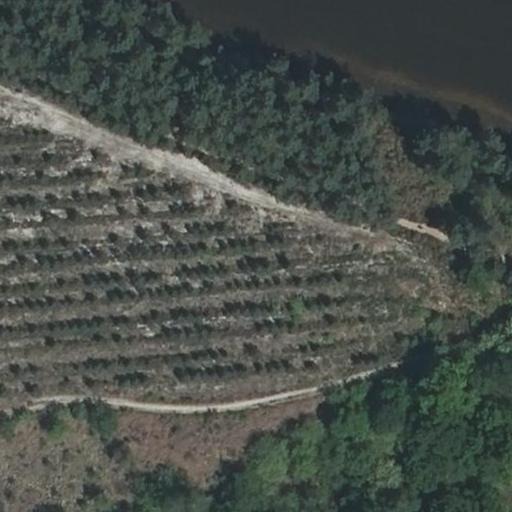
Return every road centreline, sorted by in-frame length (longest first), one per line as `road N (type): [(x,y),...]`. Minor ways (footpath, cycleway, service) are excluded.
road 1 (track): [(0,63),(380,218),(511,263)]
road 2 (track): [(511,331),(259,406),(102,404),(0,422)]
